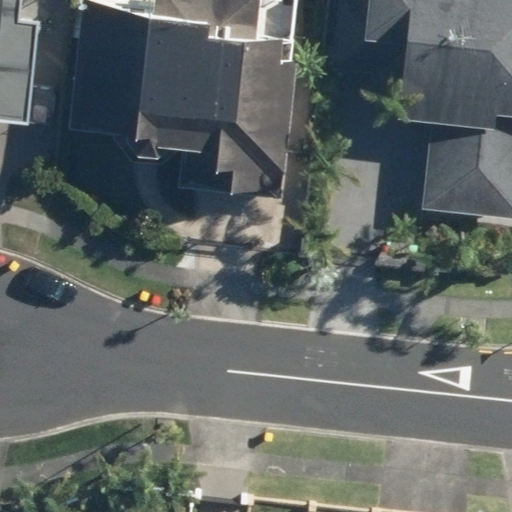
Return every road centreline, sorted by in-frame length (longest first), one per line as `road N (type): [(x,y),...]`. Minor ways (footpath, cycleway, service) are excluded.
road 1 (residential): [(163,364),(511,400)]
road 2 (residential): [(0,287),(163,364)]
road 3 (residential): [(163,364),(0,401)]
